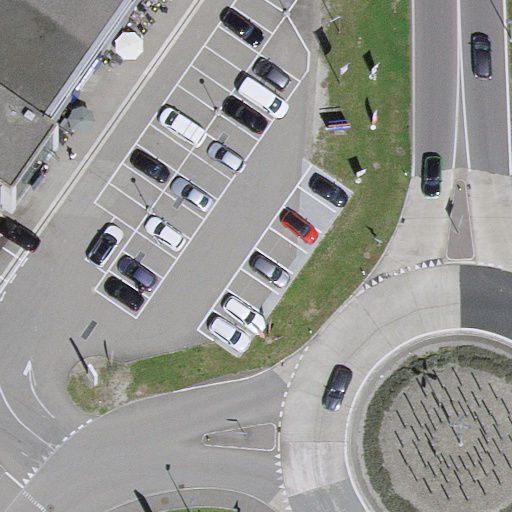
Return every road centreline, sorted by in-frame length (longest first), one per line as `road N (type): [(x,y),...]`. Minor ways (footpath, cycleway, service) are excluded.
road 1 (primary): [(398,315),(363,338),(336,370),(319,410),(315,454),(332,511)]
road 2 (secondary): [(460,110),(398,315)]
road 3 (secondary): [(511,281),(460,110)]
